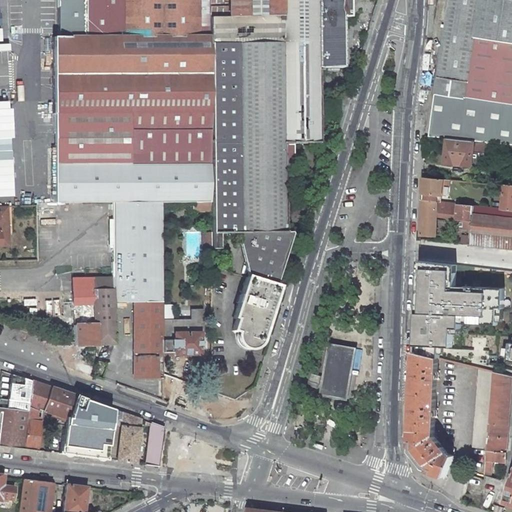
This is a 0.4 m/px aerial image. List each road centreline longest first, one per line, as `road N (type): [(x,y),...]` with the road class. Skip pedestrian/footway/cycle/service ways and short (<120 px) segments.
road 1 (secondary): [(250,425),(0,332)]
road 2 (tertiary): [(388,19),(312,263)]
road 3 (tertiary): [(397,243),(415,28)]
road 4 (residential): [(174,492),(162,482),(0,462)]
road 5 (tertiary): [(312,263),(268,402),(250,425)]
road 6 (tertiary): [(275,435),(327,270)]
road 7 (tertiary): [(391,434),(396,263)]
